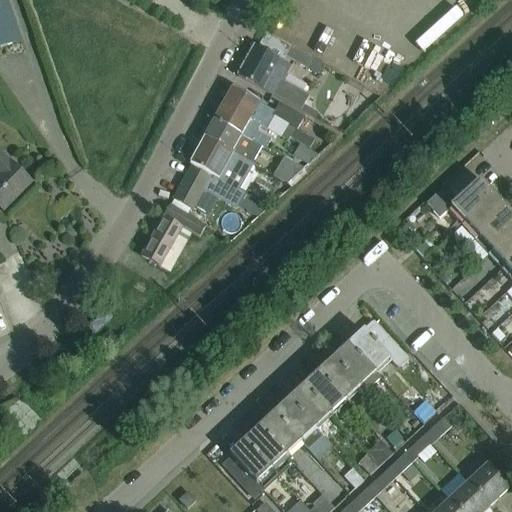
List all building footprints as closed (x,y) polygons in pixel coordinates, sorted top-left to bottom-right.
[(0,0),(0,48),(20,41),(14,22),(5,0),(0,0)] [(380,0),(376,9),(403,22),(407,12),(380,0)] [(282,63),(271,57),(254,47),(237,77),(313,119),(317,113),(303,106),(308,96),(281,81),(285,73),(278,69),(282,63)] [(311,60),(289,48),(283,58),(305,70),(311,60)] [(223,105),(267,130),(267,129),(287,141),(289,138),(308,151),(313,142),(295,132),(302,118),(278,105),(273,115),(267,112),(268,110),(258,104),(259,104),(232,89),(223,105)] [(266,130),(267,130),(223,105),(214,122),(260,148),(261,147),(265,150),(269,141),(261,136),(260,138),(255,135),(260,126),(266,130)] [(214,122),(205,138),(251,165),(256,156),(260,148),(214,122)] [(251,165),(205,138),(190,165),(237,191),(251,165)] [(288,161),(300,168),(306,157),(294,150),(288,161)] [(30,183),(16,169),(10,163),(9,163),(0,155),(0,209),(2,212),(30,183)] [(455,175),(462,184),(480,168),(473,160),(455,175)] [(288,161),(278,176),(287,182),(301,169),(288,161)] [(209,180),(207,179),(189,169),(184,180),(204,191),(203,192),(236,210),(244,195),(217,180),(211,177),(209,180)] [(198,201),(203,192),(204,191),(184,180),(178,190),(198,201)] [(465,226),(495,198),(479,181),(456,202),(450,195),(431,212),(438,220),(444,214),(445,214),(450,210),(465,226)] [(192,211),(198,201),(178,190),(172,200),(192,211)] [(478,241),(509,212),(495,198),(465,226),(478,241)] [(205,227),(186,217),(169,207),(141,257),(165,271),(178,248),(182,250),(191,233),(199,238),(205,227)] [(491,255),(511,236),(511,215),(509,212),(478,241),(491,255)] [(505,269),(511,262),(511,236),(491,255),(505,269)] [(444,271),(438,278),(444,285),(449,281),(449,276),(444,271)] [(373,323),(347,346),(374,375),(389,361),(397,369),(407,360),(373,323)] [(359,389),(374,375),(347,346),(332,360),(359,389)] [(344,403),(359,389),(332,360),(317,374),(344,403)] [(329,417),(344,403),(317,374),(302,388),(329,417)] [(314,431),(329,417),(302,388),(288,402),(314,431)] [(288,402),(273,415),(300,444),(301,443),(308,451),(322,438),(314,431),(288,402)] [(285,458),(300,444),(273,415),(258,429),(285,458)] [(423,437),(431,446),(450,428),(442,420),(423,437)] [(258,429),(243,443),(270,472),(276,478),(291,464),(286,457),(285,458),(258,429)] [(412,463),(431,446),(423,437),(404,454),(412,463)] [(231,459),(223,467),(253,499),(276,478),(270,472),(243,443),(229,456),(231,459)] [(393,480),(412,463),(404,454),(385,472),(393,480)] [(366,457),(377,469),(383,463),(377,456),(371,462),(366,457)] [(369,477),(377,469),(366,457),(357,465),(369,477)] [(467,485),(489,508),(508,490),(486,467),(467,485)] [(354,491),(363,483),(351,471),(343,479),(354,491)] [(374,497),(393,480),(385,472),(367,489),(374,497)] [(457,511),(484,511),(489,508),(467,485),(448,502),(457,511)] [(286,498),(298,510),(308,500),(296,488),(286,498)] [(352,511),(358,511),(374,497),(367,489),(348,506),(352,511)] [(335,490),(326,499),(338,510),(347,501),(335,490)] [(187,494),(179,502),(186,510),(195,502),(187,494)] [(311,506),(316,511),(330,511),(333,510),(321,497),(311,506)] [(457,511),(448,502),(437,511),(457,511)]
